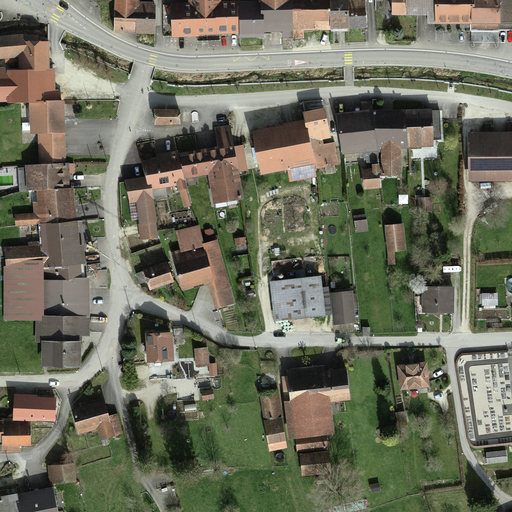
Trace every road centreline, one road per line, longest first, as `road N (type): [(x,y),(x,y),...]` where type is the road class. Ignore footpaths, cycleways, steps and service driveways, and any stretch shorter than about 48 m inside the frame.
road 1 (residential): [(511,111),(410,94),(133,99)]
road 2 (secondary): [(146,57),(182,64),(406,57),(511,70)]
road 3 (residential): [(446,341),(214,335),(151,304),(117,299)]
road 4 (residential): [(133,99),(108,198),(117,299)]
road 5 (residential): [(511,502),(466,450),(446,341)]
road 6 (residential): [(102,357),(137,468),(162,511)]
road 7 (secondary): [(38,0),(146,57)]
